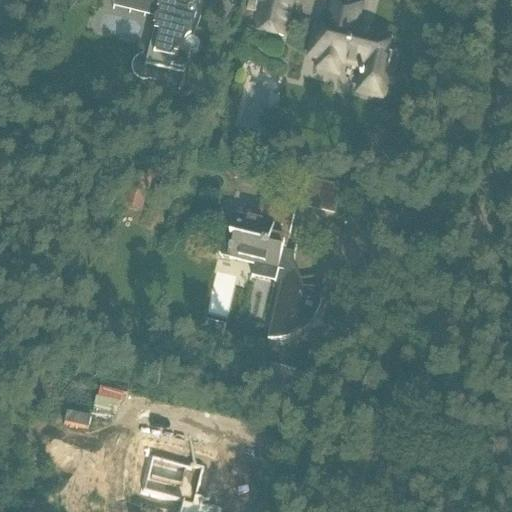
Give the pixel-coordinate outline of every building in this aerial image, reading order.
[(156,35),(151,57),(170,61),(167,73),(182,76),(188,54),(189,55),(190,55),(191,55),(192,55),(193,54),(194,54),(195,53),(196,53),(196,52),(197,51),(197,50),(198,50),(198,49),(198,48),(198,47),(198,46),(198,45),(197,45),(197,44),(197,43),(196,42),(195,41),(193,40),(189,39),(194,16),(194,15),(194,14),(194,13),(193,13),(193,12),(192,11),(191,10),(190,10),(189,10),(188,10),(187,10),(186,10),(186,11),(185,12),(184,13),(174,11),(176,0),(155,0),(154,1),(153,2),(152,3),(152,5),(152,6),(152,7),(152,8),(153,9),(154,10),(155,11),(156,12),(157,12),(152,34),(156,35)] [(261,0),(260,4),(254,30),(283,38),(292,0),(261,0)] [(314,39),(310,57),(340,65),(341,63),(365,68),(359,94),(383,100),(393,57),(386,55),(390,41),(354,32),(360,7),(336,2),(330,26),(325,25),(322,41),(314,39)] [(233,168),(228,172),(233,180),(238,177),(233,168)] [(129,173),(121,209),(128,211),(141,214),(149,178),(129,173)] [(303,179),(299,198),(308,200),(306,208),(335,215),(341,188),(303,179)] [(229,261),(254,267),(251,278),(275,284),(278,272),(284,273),(277,303),(287,318),(280,321),(273,322),(269,342),(281,342),(293,339),(303,333),(312,324),(318,314),(321,302),(321,290),(303,289),(301,281),(297,273),(295,265),(295,256),(297,248),(296,248),(294,255),(283,253),(285,246),(284,243),(282,240),(284,233),(290,234),(297,206),(264,198),(258,223),(249,221),(250,214),(239,211),(237,218),(236,218),(232,234),(228,233),(219,238),(216,250),(222,259),(229,261)] [(147,269),(142,286),(152,290),(158,273),(147,269)] [(264,364),(262,375),(291,382),(293,371),(264,364)] [(65,435),(59,461),(82,466),(81,469),(99,473),(99,470),(121,476),(127,450),(65,435)] [(145,453),(136,488),(143,490),(163,495),(162,497),(172,499),(173,497),(182,499),(180,506),(180,508),(180,510),(179,511),(217,511),(219,508),(228,511),(232,496),(230,495),(234,475),(210,469),(211,467),(191,462),(191,464),(174,460),(174,458),(159,454),(158,457),(151,455),(145,453)]
